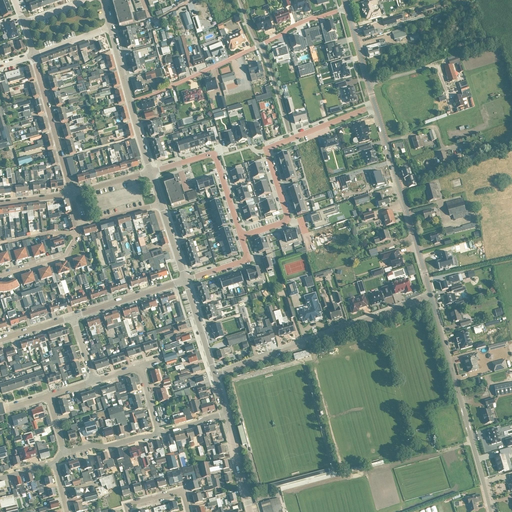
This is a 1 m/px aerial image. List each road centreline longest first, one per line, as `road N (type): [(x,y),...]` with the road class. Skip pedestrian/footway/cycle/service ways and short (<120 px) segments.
road 1 (residential): [(214,375),(430,296)]
road 2 (unclassified): [(490,511),(430,296)]
road 3 (unclassified): [(430,296),(374,105)]
road 4 (residential): [(150,172),(213,155),(241,236)]
road 5 (residential): [(71,193),(33,55)]
road 6 (residential): [(129,100),(260,45)]
